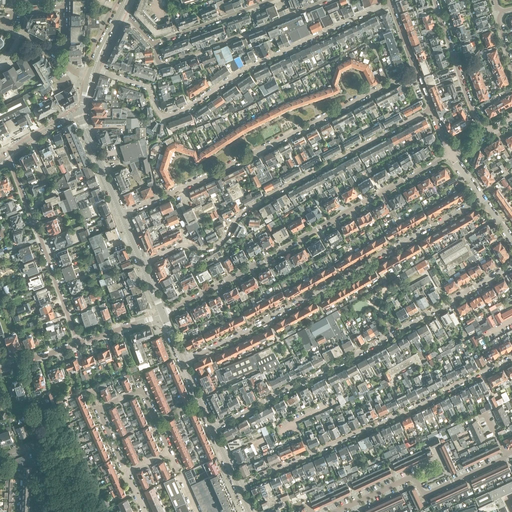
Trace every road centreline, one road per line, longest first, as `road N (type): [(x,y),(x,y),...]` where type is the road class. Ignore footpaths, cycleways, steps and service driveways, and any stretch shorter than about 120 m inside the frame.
road 1 (residential): [(511,264),(339,365),(212,427)]
road 2 (residential): [(482,197),(184,362)]
road 3 (residential): [(96,70),(145,85),(161,115),(389,2)]
road 4 (residential): [(429,109),(268,194),(219,243),(181,245),(140,262)]
road 5 (residential): [(450,152),(162,314)]
road 6 (residential): [(415,72),(121,215)]
road 7 (residential): [(511,357),(239,486)]
road 8 (residential): [(6,155),(77,343)]
road 9 (residential): [(506,454),(424,495),(415,478),(406,479),(335,511)]
road 10 (residential): [(324,0),(163,65),(154,43)]
road 11 (residential): [(169,454),(142,390),(97,409),(126,472)]
road 12 (residential): [(483,132),(434,0)]
road 13 (residential): [(154,43),(272,0)]
